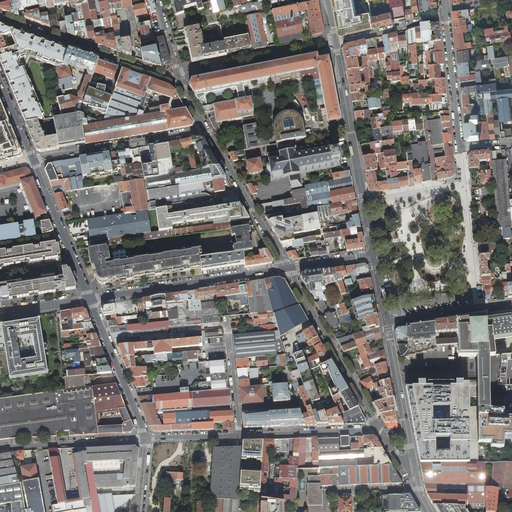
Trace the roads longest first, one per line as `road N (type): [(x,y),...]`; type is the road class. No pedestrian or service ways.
road 1 (residential): [(89,299),(286,268)]
road 2 (residential): [(0,17),(177,83)]
road 3 (residential): [(377,427),(286,268)]
road 4 (residential): [(205,129),(32,160)]
road 5 (residential): [(334,38),(191,66),(178,77)]
road 6 (residential): [(205,129),(286,268)]
road 7 (residential): [(32,160),(89,299)]
road 8 (residential): [(89,299),(144,438)]
road 9 (residential): [(0,447),(144,438)]
road 10 (residential): [(239,436),(377,427)]
road 11 (residential): [(445,15),(458,148)]
road 12 (residential): [(412,462),(389,337)]
road 13 (residential): [(386,321),(506,303)]
